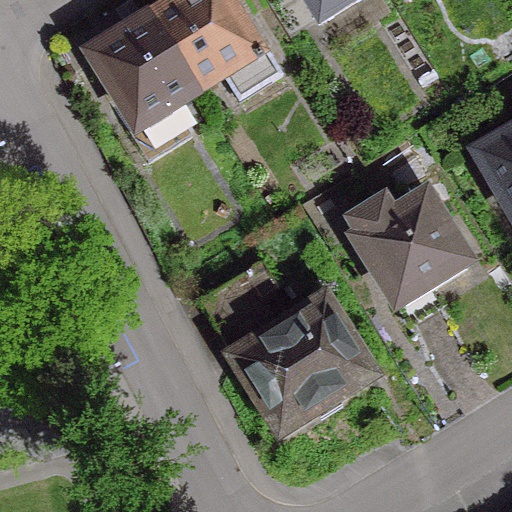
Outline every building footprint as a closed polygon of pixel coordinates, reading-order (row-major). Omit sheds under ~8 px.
[(182,0),(148,21),(191,94),(251,58),(216,0),(182,0)] [(303,0),(316,21),(350,0),(303,0)] [(100,51),(88,58),(133,131),(191,94),(148,21),(113,43),(110,37),(96,46),(100,51)] [(511,122),(511,133),(472,157),(511,224),(511,110),(507,114),(511,122)] [(355,241),(352,243),(392,307),(405,329),(411,325),(436,310),(440,308),(427,286),(461,265),(421,200),(391,219),(380,201),(344,224),(355,241)] [(194,305),(195,307),(275,438),(368,380),(320,304),(276,331),(258,302),(274,292),(257,265),(194,305)]
